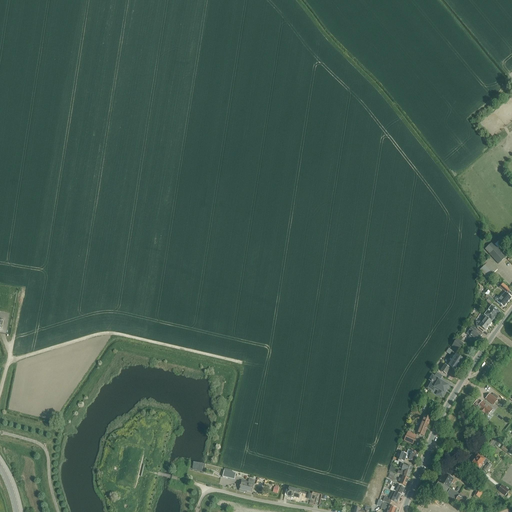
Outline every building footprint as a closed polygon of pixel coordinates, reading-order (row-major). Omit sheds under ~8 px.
[(498,264),(506,257),(492,243),(485,250),(498,264)] [(492,275),(497,270),(488,260),(483,265),(484,266),(480,271),(487,279),(491,274),(492,275)] [(508,293),(510,290),(502,284),(500,286),(508,293)] [(505,293),(500,299),(498,297),(496,297),(495,299),(495,301),(503,308),(511,298),(505,293)] [(487,306),(488,307),(490,308),(484,316),(492,322),(499,312),(491,306),(493,304),(493,303),(488,300),(486,302),(489,304),(487,306)] [(476,329),(477,329),(482,333),(484,330),(485,331),(492,322),(484,316),(479,322),(476,322),(476,329)] [(474,328),(472,327),(469,331),(468,330),(466,333),(467,334),(466,334),(469,336),(477,342),(481,337),(483,335),(477,330),(474,328)] [(452,347),(459,351),(463,344),(457,340),(452,347)] [(461,365),(464,361),(456,355),(449,365),(446,363),(441,371),(446,375),(450,369),(451,367),(457,371),(459,368),(460,368),(462,365),(461,365)] [(432,376),(429,381),(432,383),(428,389),(433,392),(435,389),(439,392),(437,395),(442,398),(445,392),(448,386),(439,381),(440,381),(435,378),(432,376)] [(496,402),(498,400),(490,394),(488,396),(485,399),(493,406),(496,402)] [(487,417),(493,410),(482,402),(481,404),(477,401),(473,405),(487,417)] [(424,436),(431,419),(424,416),(417,434),(424,436)] [(405,441),(413,445),(415,439),(407,435),(405,441)] [(407,455),(405,459),(407,459),(407,460),(414,462),(418,452),(411,449),(410,451),(408,455),(407,455)] [(135,489),(143,455),(132,453),(124,487),(135,489)] [(401,453),(398,462),(399,462),(403,464),(404,462),(405,459),(407,455),(401,453)] [(491,467),(488,464),(489,462),(486,459),(485,460),(479,456),(475,461),(474,461),(473,461),(472,462),(472,464),(480,470),(480,469),(486,473),(491,467)] [(402,470),(410,473),(412,468),(402,464),(401,467),(402,468),(402,470)] [(410,473),(402,470),(401,472),(398,471),(397,474),(409,478),(410,473)] [(224,471),(222,477),(234,480),(236,474),(224,471)] [(438,483),(435,488),(445,494),(448,489),(452,483),(454,484),(455,482),(456,482),(457,481),(454,480),(454,479),(443,473),(438,483)] [(405,487),(409,479),(403,477),(402,480),(399,479),(398,481),(400,482),(400,484),(405,487)] [(252,492),(254,484),(248,483),(248,484),(246,483),(246,482),(245,482),(244,483),(241,482),(239,491),(246,493),(247,491),(252,492)] [(502,485),(498,490),(505,496),(509,491),(502,485)] [(390,490),(393,492),(395,493),(401,496),(404,489),(399,486),(398,488),(396,487),(395,488),(392,487),(390,490)] [(299,499),(301,492),(289,488),(287,496),(294,498),(294,497),(299,499)] [(467,499),(456,493),(450,489),(446,496),(463,506),(467,499)] [(473,497),(476,499),(477,498),(479,499),(483,492),(478,489),(473,497)] [(387,504),(389,501),(391,502),(392,501),(397,504),(401,496),(395,493),(393,492),(389,499),(385,497),(383,501),(387,504)]
